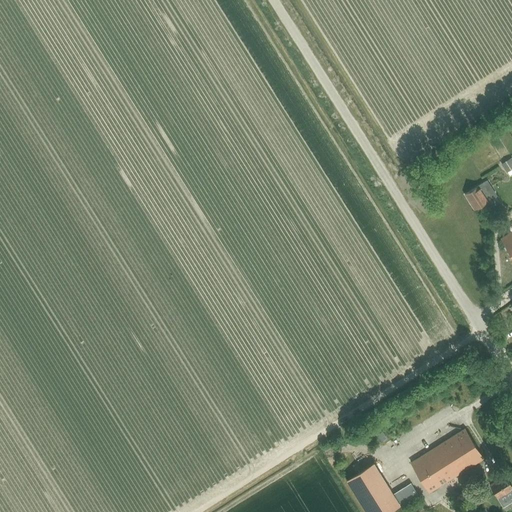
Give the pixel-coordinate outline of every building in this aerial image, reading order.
[(507,171),(511,167),(511,157),(510,155),(501,161),(507,171)] [(496,195),(487,181),(487,180),(465,194),(474,209),(496,195)] [(511,256),(511,231),(501,238),(511,256)] [(429,492),(483,458),(464,429),(411,462),(429,492)] [(365,511),(388,511),(400,505),(374,463),(346,480),(365,511)] [(511,500),(511,491),(511,490),(511,489),(511,486),(505,475),(490,485),(498,498),(501,503),(510,498),(511,500)] [(415,484),(396,496),(401,503),(420,491),(415,484)]
